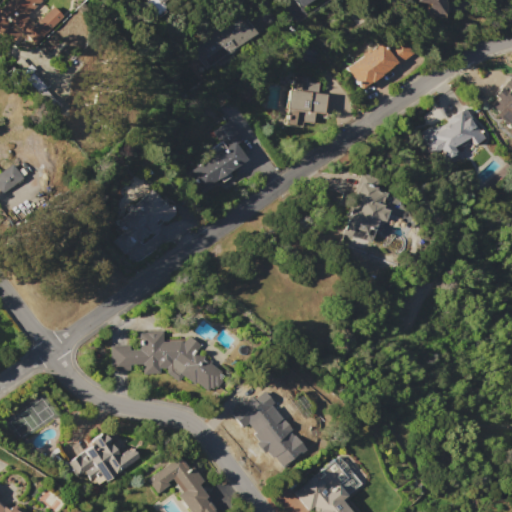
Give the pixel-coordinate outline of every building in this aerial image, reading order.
[(0,9),(7,0),(40,0),(26,17),(30,21),(10,44),(0,35),(0,9)] [(165,0),(161,3),(165,9),(152,19),(141,4),(144,1),(143,0),(165,0)] [(416,0),(446,0),(444,18),(428,16),(430,4),(416,3),(416,0)] [(52,6),(61,16),(33,43),(23,32),(37,19),(38,20),(52,6)] [(240,11),(256,33),(205,69),(195,55),(198,53),(192,45),(240,11)] [(413,53),(395,65),(394,64),(394,63),(392,64),(389,66),(380,73),(380,74),(359,89),(344,68),(381,42),(386,49),(403,38),(413,53)] [(293,75),(307,77),(307,81),(317,82),(315,93),(324,94),(321,114),(314,113),(312,123),(302,121),(301,125),(287,123),(288,109),(285,109),(288,89),(291,89),(293,75)] [(509,78),(511,80),(511,129),(511,131),(500,122),(502,121),(495,115),(497,112),(490,106),(497,99),(493,95),(509,78)] [(464,108),(483,137),(472,145),(467,138),(453,147),(456,151),(454,152),(455,154),(447,159),(441,150),(434,155),(420,134),(431,126),(434,130),(447,122),(446,120),(464,108)] [(226,121),(250,155),(227,172),(230,176),(221,182),(218,177),(201,190),(188,171),(209,157),(204,151),(218,142),(211,131),(226,121)] [(0,171),(10,164),(21,178),(0,193),(0,171)] [(358,173),(377,178),(374,189),(383,192),(379,207),(385,209),(382,221),(376,219),(370,242),(341,234),(349,207),(350,208),(357,184),(355,184),(358,173)] [(156,225),(156,230),(153,234),(147,232),(145,234),(145,235),(142,238),(141,238),(138,241),(138,242),(131,249),(118,236),(121,233),(118,231),(117,232),(113,228),(115,227),(116,221),(126,212),(127,209),(127,207),(131,203),(133,203),(148,189),(152,193),(154,193),(156,195),(156,197),(158,199),(161,199),(163,202),(164,205),(165,204),(168,204),(172,209),(171,214),(164,221),(160,221),(156,225)] [(166,373),(166,368),(158,368),(158,374),(142,375),(141,364),(129,365),(129,370),(111,371),(109,345),(128,344),(128,349),(138,349),(137,332),(148,332),(148,333),(152,333),(152,332),(160,331),(161,341),(180,340),(182,342),(187,336),(199,345),(194,351),(221,373),(207,392),(195,382),(193,384),(182,375),(177,381),(166,373)] [(247,398),(256,408),(260,404),(263,407),(267,403),(290,430),(286,433),(289,437),(290,437),(305,454),(281,475),(254,444),(257,441),(251,435),(254,432),(247,424),(242,429),(229,414),(247,398)] [(66,462),(91,444),(88,440),(99,433),(100,435),(102,434),(116,454),(115,455),(116,457),(119,454),(118,453),(124,449),(125,451),(129,448),(137,458),(104,481),(104,480),(97,485),(93,479),(90,481),(84,472),(77,477),(66,462)] [(336,455),(359,483),(339,500),(349,511),(316,511),(312,507),(306,511),(291,493),(336,455)] [(176,457),(177,458),(178,458),(186,470),(191,467),(201,481),(197,484),(206,496),(203,498),(206,502),(207,501),(213,509),(212,510),(213,511),(188,511),(176,495),(180,492),(170,478),(165,482),(167,484),(155,493),(145,479),(176,457)] [(0,511),(0,506),(4,502),(15,511),(18,511),(20,510),(22,511),(0,511)]
